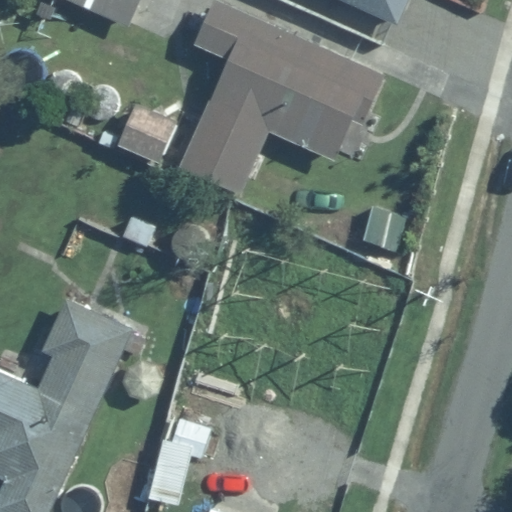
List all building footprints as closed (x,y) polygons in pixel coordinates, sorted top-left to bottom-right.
[(142,0),(73,0),(130,26),(142,0)] [(386,72),(228,0),(217,0),(200,39),(233,55),(184,160),(244,188),(273,125),(339,155),(357,117),(364,120),(386,72)] [(362,0),(402,18),(410,0),(362,0)] [(182,119),(140,100),(121,142),(163,161),(182,119)] [(0,511),(2,511),(53,511),(137,330),(61,296),(39,346),(52,352),(38,383),(0,366),(0,477),(8,481),(0,498),(0,511)] [(178,410),(167,444),(205,456),(215,422),(178,410)]
